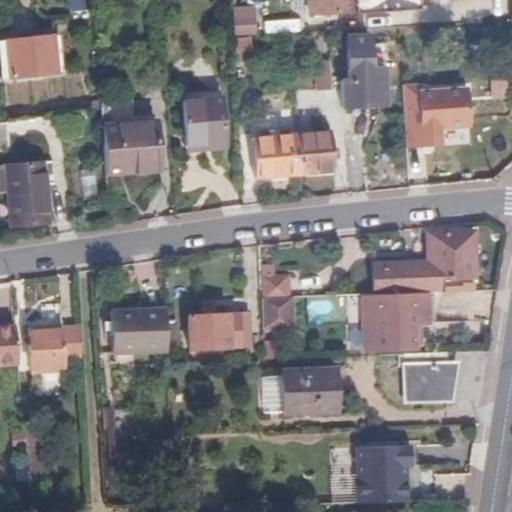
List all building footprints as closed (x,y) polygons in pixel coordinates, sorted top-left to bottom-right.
[(70,0),(71,12),(87,12),(86,0),(70,0)] [(304,0),(304,12),(357,11),(357,0),(304,0)] [(230,6),(232,32),(252,31),(251,5),(230,6)] [(364,16),(339,18),(340,30),(365,28),(364,16)] [(0,73),(51,66),(46,28),(0,35),(0,73)] [(349,78),(329,78),(329,87),(340,87),(340,104),(384,102),(383,65),(371,66),(370,34),(347,35),(349,78)] [(249,55),(248,44),(236,45),(237,56),(249,55)] [(329,95),(329,87),(329,78),(328,65),(312,66),(314,96),(329,95)] [(419,92),(418,81),(401,82),(404,151),(443,149),(442,127),(452,126),(450,90),(419,92)] [(498,101),(511,99),(511,83),(497,84),(498,101)] [(224,145),(221,93),(184,96),(187,140),(208,139),(209,146),(224,145)] [(60,145),(87,141),(83,117),(57,121),(60,145)] [(99,123),(104,170),(160,165),(155,117),(99,123)] [(332,130),(295,133),(298,172),(334,169),(332,130)] [(298,172),(295,133),(251,135),(254,174),(298,172)] [(41,157),(6,160),(7,163),(0,163),(0,190),(10,189),(12,219),(47,215),(41,157)] [(373,296),(421,294),(421,283),(472,281),(470,230),(424,231),(426,264),(370,265),(373,296)] [(285,274),(258,274),(258,299),(285,298),(285,274)] [(426,321),(425,294),(421,294),(373,296),(362,296),(364,349),(411,348),(411,322),(426,321)] [(285,298),(258,299),(260,328),(293,327),(292,298),(285,298)] [(167,349),(165,305),(110,307),(112,351),(167,349)] [(185,347),(225,346),(223,310),(183,312),(185,347)] [(0,322),(0,361),(17,361),(14,322),(0,322)] [(31,368),(64,368),(64,357),(62,325),(62,323),(29,325),(31,368)] [(62,325),(64,357),(82,356),(80,324),(62,325)] [(446,353),(403,354),(404,407),(450,406),(457,367),(446,367),(446,353)] [(331,410),(330,367),(278,369),(278,373),(256,374),(257,410),(331,410)] [(103,413),(107,494),(117,494),(113,412),(103,413)] [(24,470),(37,470),(35,419),(21,420),(24,470)] [(354,505),(405,503),(404,468),(408,468),(407,447),(352,449),(354,505)] [(143,481),(128,481),(129,495),(144,495),(143,481)]
